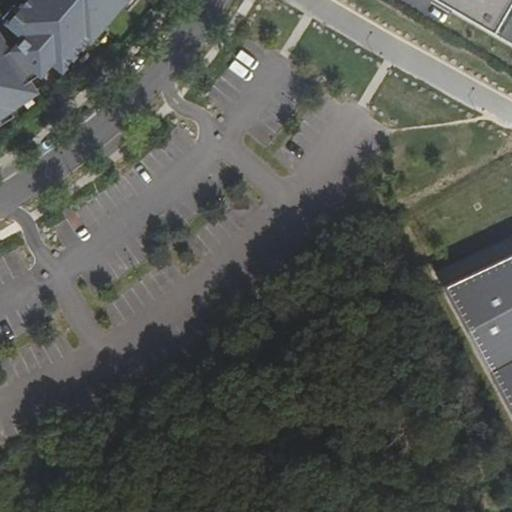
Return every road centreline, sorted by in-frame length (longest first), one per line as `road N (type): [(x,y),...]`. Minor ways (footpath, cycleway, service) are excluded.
road 1 (residential): [(214,0),(144,89),(0,201)]
road 2 (unclassified): [(305,0),(511,113)]
